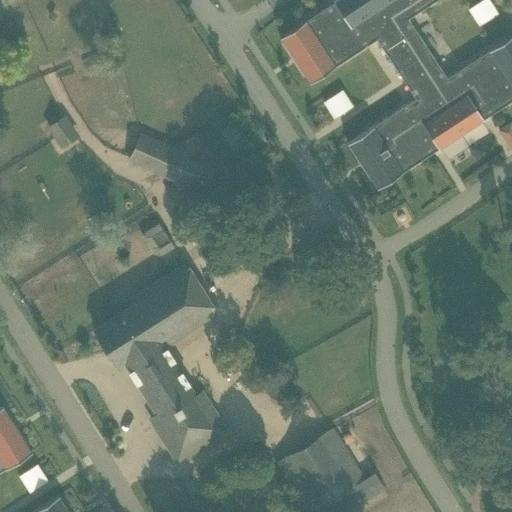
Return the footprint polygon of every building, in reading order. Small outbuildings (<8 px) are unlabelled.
[(511,34),(488,50),(446,78),(407,18),(435,0),(335,0),(334,1),(334,0),(333,1),(333,2),(305,20),(279,37),(280,38),(280,37),(309,81),(308,82),(309,83),(335,66),(335,65),(376,39),(415,98),(373,126),(373,125),(347,143),(347,144),(348,143),(377,187),(376,187),(377,188),(403,171),(438,148),(438,149),(439,148),(439,147),(482,119),(482,120),(483,119),(511,99),(511,34)] [(481,0),(468,9),(479,26),(498,13),(488,0),(481,0)] [(323,102),(334,119),(353,106),(342,89),(323,102)] [(79,135),(64,114),(46,127),(54,139),(61,148),(79,135)] [(175,181),(188,153),(141,132),(128,160),(175,181)] [(157,256),(175,247),(162,223),(144,232),(157,256)] [(227,224),(213,233),(223,248),(237,239),(227,224)] [(210,309),(185,271),(94,330),(119,369),(126,364),(157,414),(150,419),(177,461),(223,432),(200,397),(192,402),(155,345),(210,309)] [(0,511),(0,472),(29,453),(2,408),(0,409),(0,511),(68,511),(57,493),(27,511),(0,511)] [(352,511),(385,490),(374,472),(365,478),(331,427),(275,464),(306,511),(309,511),(317,507),(320,511),(352,511)] [(37,464),(18,476),(29,493),(48,481),(37,464)]
